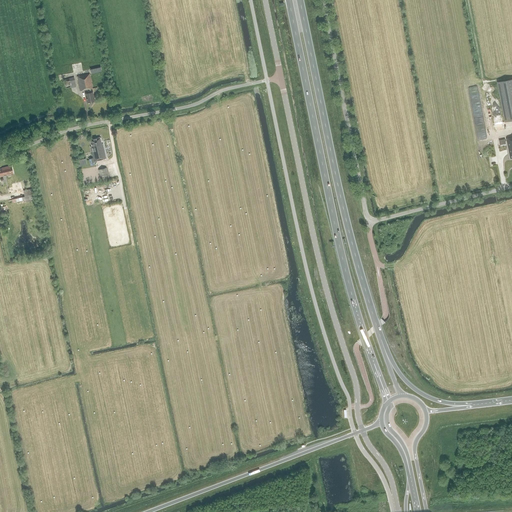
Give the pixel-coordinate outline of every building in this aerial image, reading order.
[(87,103),(94,101),(92,92),(91,93),(91,89),(92,88),(89,74),(77,77),(80,91),(87,90),(88,93),(85,94),(87,103)] [(75,87),(74,82),(73,78),(64,80),(65,88),(71,87),(71,88),(75,87)] [(506,122),(511,120),(511,79),(499,81),(506,122)] [(103,145),(106,144),(105,141),(101,142),(100,138),(90,140),(91,146),(90,147),(93,158),(89,159),(90,166),(95,165),(94,161),(106,158),(103,145)] [(85,166),(84,160),(77,161),(78,168),(85,166)] [(0,176),(13,173),(11,167),(0,169),(0,176)] [(110,179),(107,168),(98,170),(101,182),(110,179)] [(35,201),(32,189),(23,190),(25,197),(16,199),(17,202),(25,201),(26,203),(35,201)]
